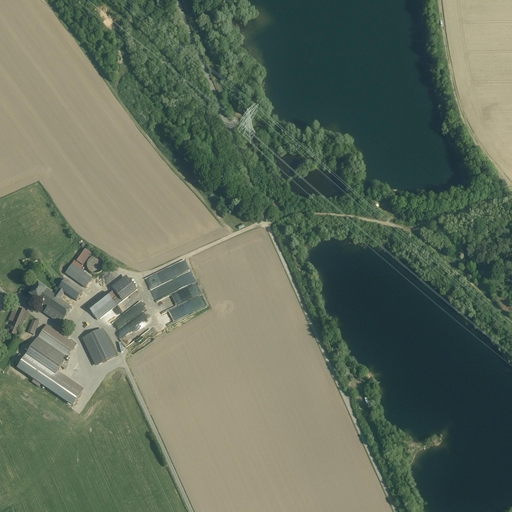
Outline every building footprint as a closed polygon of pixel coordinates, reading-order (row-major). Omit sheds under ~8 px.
[(92,255),(85,250),(77,262),(84,266),(92,255)] [(74,260),(72,265),(82,271),(84,267),(74,260)] [(155,285),(190,271),(186,261),(144,278),(149,290),(156,287),(155,285)] [(72,265),(65,274),(85,288),(92,278),(72,265)] [(127,277),(113,289),(122,300),(136,289),(127,277)] [(73,308),(61,300),(66,293),(78,302),(84,293),(65,280),(59,289),(52,298),(54,299),(48,308),(65,319),(73,308)] [(47,290),(38,284),(30,297),(38,303),(47,290)] [(54,295),(47,290),(38,303),(46,308),(54,295)] [(107,293),(87,308),(97,320),(116,306),(107,293)] [(29,313),(15,307),(8,322),(13,324),(11,328),(9,327),(6,334),(17,338),(24,320),(26,321),(29,313)] [(48,308),(44,314),(61,326),(65,319),(48,308)] [(40,324),(33,321),(27,334),(34,337),(40,324)] [(46,325),(38,339),(68,358),(77,345),(46,325)] [(117,334),(120,338),(132,330),(129,326),(117,334)] [(82,338),(94,367),(115,358),(104,329),(82,338)] [(38,339),(26,356),(56,376),(59,373),(68,358),(38,339)] [(15,362),(19,364),(23,357),(19,354),(15,362)] [(56,376),(26,356),(18,369),(74,406),(85,390),(59,373),(56,376)]
